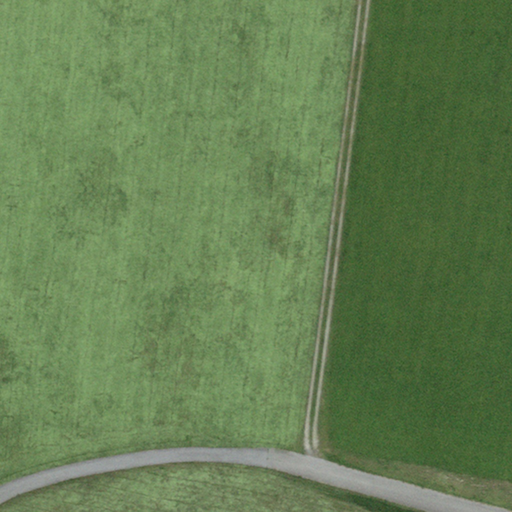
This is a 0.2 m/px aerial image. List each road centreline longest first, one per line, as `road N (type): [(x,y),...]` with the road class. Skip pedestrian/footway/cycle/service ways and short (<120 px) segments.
road 1 (track): [(465,511),(260,457),(196,454),(100,464),(0,494)]
road 2 (track): [(306,468),(364,0)]
